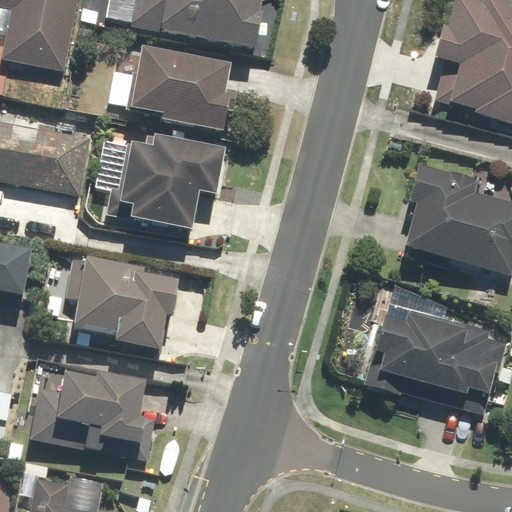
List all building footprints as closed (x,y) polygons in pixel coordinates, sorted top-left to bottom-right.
[(66,75),(79,0),(0,0),(0,8),(13,11),(4,64),(66,75)] [(139,0),(135,29),(262,51),(270,2),(268,0),(139,0)] [(511,125),(511,0),(454,0),(428,105),(511,125)] [(237,67),(148,50),(143,77),(137,76),(129,116),(236,136),(243,95),(232,93),(237,67)] [(0,121),(0,182),(82,199),(93,140),(0,121)] [(150,147),(133,144),(124,191),(116,190),(111,219),(199,234),(206,194),(224,198),(232,150),(152,136),(150,147)] [(422,204),(410,245),(511,274),(511,201),(477,192),(481,179),(423,163),(412,201),(422,204)] [(36,251),(0,244),(0,295),(27,301),(36,251)] [(150,270),(75,258),(68,300),(82,302),(77,332),(122,339),(121,345),(167,353),(173,318),(179,319),(185,282),(149,276),(150,270)] [(491,332),(412,314),(410,322),(385,317),(369,387),(491,416),(508,343),(490,339),(491,332)] [(68,394),(42,390),(33,442),(149,463),(156,421),(144,419),(151,385),(104,377),(103,382),(71,376),(68,394)] [(0,440),(5,442),(14,395),(0,392),(0,440)] [(71,484),(38,478),(32,511),(90,511),(67,508),(71,484)] [(156,511),(160,495),(139,491),(134,511),(156,511)]
